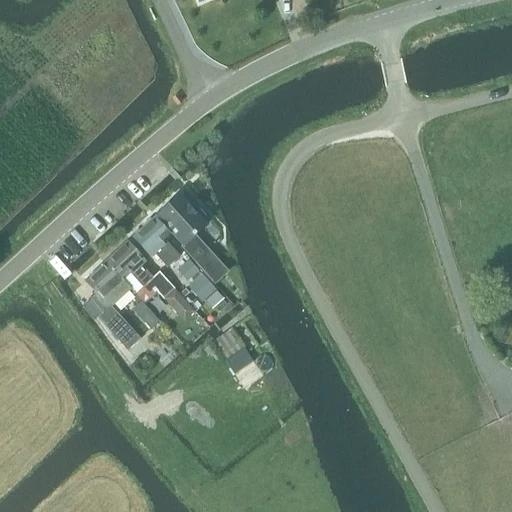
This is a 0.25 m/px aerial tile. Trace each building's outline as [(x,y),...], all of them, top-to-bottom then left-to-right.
[(179,197),(158,216),(184,245),(181,247),(195,263),(203,256),(207,252),(194,237),(206,226),(203,223),(207,219),(194,205),(190,208),(179,197)] [(155,219),(134,238),(151,258),(155,255),(167,268),(180,257),(165,239),(170,235),(155,219)] [(128,243),(107,263),(121,279),(129,272),(132,275),(132,274),(149,294),(165,280),(159,272),(152,277),(142,265),(145,263),(128,243)] [(203,256),(195,263),(213,283),(221,276),(203,256)] [(178,270),(188,281),(199,270),(189,260),(178,270)] [(131,290),(107,263),(86,282),(97,294),(91,300),(108,319),(103,323),(122,345),(134,333),(111,308),(131,290)] [(216,289),(201,272),(188,284),(202,301),(216,289)] [(174,290),(163,299),(183,321),(194,311),(174,290)] [(140,319),(151,331),(160,322),(149,311),(140,319)] [(231,330),(212,343),(225,361),(244,347),(231,330)]
